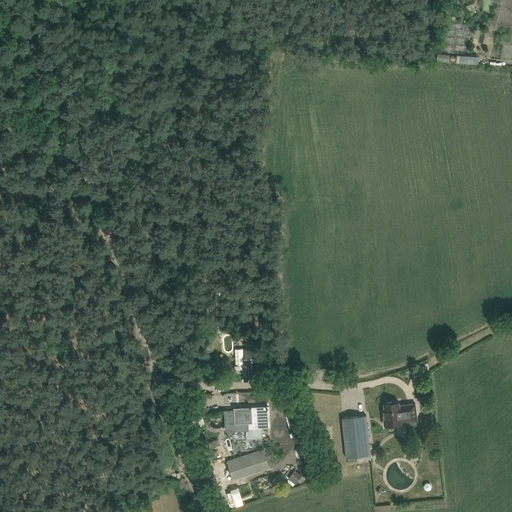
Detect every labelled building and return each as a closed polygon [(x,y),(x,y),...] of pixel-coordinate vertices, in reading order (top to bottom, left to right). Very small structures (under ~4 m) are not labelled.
[(470,0),(472,9),(479,8),(477,0),(470,0)] [(204,337),(214,339),(216,332),(206,329),(204,337)] [(252,350),(244,350),(245,365),(245,366),(252,366),(252,350)] [(245,365),(235,365),(235,373),(246,373),(245,366),(245,365)] [(399,405),(399,402),(384,404),(385,410),(383,411),(384,424),(417,421),(415,403),(399,405)] [(235,411),(226,411),(227,427),(248,426),(248,429),(248,430),(248,431),(247,432),(247,435),(248,436),(248,438),(262,437),(261,426),(270,426),(269,407),(252,408),(252,406),(234,407),(235,410),(235,411)] [(370,455),(366,415),(342,417),(346,457),(370,455)] [(270,467),(264,448),(226,461),(233,480),(270,467)] [(296,484),(302,475),(295,469),(288,478),(296,484)]
